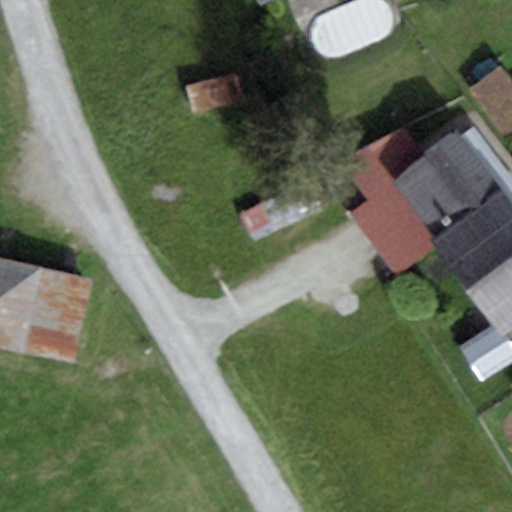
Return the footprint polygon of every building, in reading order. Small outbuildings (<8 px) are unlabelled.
[(511,82),(506,75),(477,96),(510,140),(511,138),(511,82)] [(242,83),(193,92),(197,116),(247,107),(242,83)] [(451,137),(398,180),(445,237),(498,194),(451,137)] [(377,153),(334,186),(403,275),(446,242),(377,153)] [(314,192),(252,216),(267,255),(329,231),(314,192)] [(511,206),(506,199),(438,252),(504,334),(511,327),(511,206)] [(92,286),(0,266),(0,351),(75,368),(92,286)]
